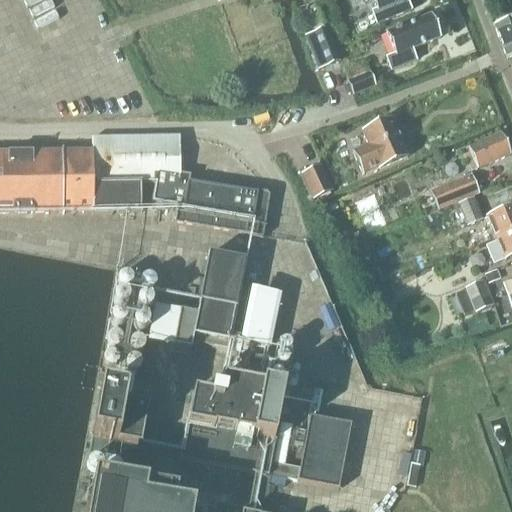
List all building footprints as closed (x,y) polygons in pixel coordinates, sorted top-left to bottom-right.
[(411,12),(406,1),(407,0),(371,0),(376,11),(370,14),(375,26),(411,12)] [(386,35),(394,56),(385,60),(390,72),(416,62),(411,51),(439,40),(430,17),(386,35)] [(511,20),(493,27),(506,60),(511,57),(511,20)] [(339,63),(325,29),(305,38),(318,71),(339,63)] [(347,84),(352,96),(374,88),(369,75),(347,84)] [(378,171),(407,159),(390,120),(362,133),(368,147),(352,154),(362,177),(378,170),(378,171)] [(462,152),(471,174),(509,157),(500,135),(462,152)] [(140,185),(155,185),(157,172),(179,175),(179,141),(179,139),(92,140),(92,154),(62,154),(62,153),(61,153),(61,154),(0,155),(0,214),(140,212),(140,185)] [(331,193),(319,167),(301,175),(313,201),(331,193)] [(152,203),(175,207),(184,208),(188,184),(189,177),(179,175),(157,172),(155,185),(152,203)] [(431,194),(439,212),(479,195),(471,177),(431,194)] [(184,208),(175,207),(172,224),(261,239),(269,197),(267,194),(255,192),(255,195),(188,184),(184,208)] [(482,222),(472,200),(458,206),(467,228),(482,222)] [(511,208),(486,220),(494,241),(511,233),(511,208)] [(511,233),(494,241),(496,244),(485,248),(493,267),(511,258),(511,233)] [(192,344),(212,348),(226,351),(243,263),(207,256),(195,317),(179,314),(172,350),(190,353),(192,344)] [(113,288),(154,296),(157,276),(115,268),(113,288)] [(361,276),(368,291),(383,284),(377,269),(361,276)] [(486,295),(477,273),(462,279),(471,302),(486,295)] [(484,278),(487,285),(497,281),(495,274),(484,278)] [(511,282),(502,286),(511,310),(511,309),(511,282)] [(126,308),(128,303),(126,298),(120,295),(115,298),(113,303),(115,308),(120,310),(126,308)] [(149,313),(151,307),(149,302),(144,300),(138,302),(136,307),(138,313),(144,315),(149,313)] [(257,313),(250,345),(264,348),(270,316),(257,313)] [(122,328),(124,323),(122,317),(117,315),(111,317),(109,323),(111,328),(117,330),(122,328)] [(146,332),(148,327),(146,321),(140,319),(135,321),(133,327),(135,332),(140,334),(146,332)] [(119,348),(121,343),(119,337),(113,335),(108,337),(106,343),(108,348),(113,350),(119,348)] [(142,352),(144,347),(142,341),(137,339),(131,341),(129,347),(131,352),(137,354),(142,352)] [(244,357),(246,351),(244,346),(238,343),(233,346),(230,351),(233,357),(238,359),(244,357)] [(103,364),(106,369),(108,370),(109,370),(111,370),(116,367),(117,361),(114,356),(108,355),(103,359),(103,364)] [(126,368),(130,373),(131,374),(133,374),(135,374),(140,371),(141,365),(137,360),(132,359),(127,363),(126,368)] [(282,369),(284,365),(282,361),(278,360),(274,362),(274,367),(278,370),(282,369)] [(237,374),(239,370),(237,365),(232,364),(228,367),(228,372),(232,376),(237,374)] [(243,372),(242,378),(264,382),(266,376),(243,372)] [(280,382),(282,378),(280,373),(275,372),(271,375),(271,380),(275,384),(280,382)] [(218,399),(208,397),(192,394),(187,426),(185,426),(179,462),(268,479),(268,478),(296,483),(296,484),(338,492),(350,427),(309,419),(299,469),(271,464),(275,442),(273,442),(283,391),(262,387),(262,388),(222,380),(218,399)] [(91,440),(140,448),(147,407),(124,403),(126,395),(100,390),(91,440)] [(86,466),(84,476),(94,477),(93,478),(141,486),(143,475),(145,476),(149,452),(139,450),(140,448),(91,440),(86,466)] [(418,467),(410,466),(406,487),(414,489),(418,467)] [(191,511),(192,509),(166,505),(169,493),(146,489),(146,487),(141,486),(93,478),(87,511),(191,511)]
